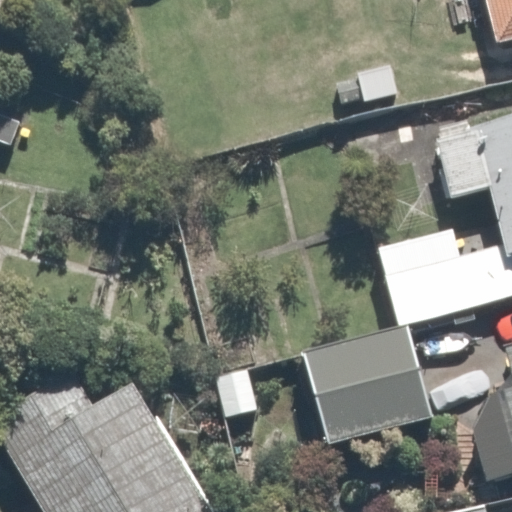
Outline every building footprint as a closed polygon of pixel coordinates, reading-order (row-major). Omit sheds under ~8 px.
[(0,0),(0,22),(19,0),(0,0)] [(511,0),(487,0),(501,51),(511,48),(511,0)] [(438,205),(490,194),(503,257),(511,255),(511,102),(473,111),(474,118),(422,129),(438,205)] [(369,248),(394,333),(511,297),(511,291),(488,212),(369,248)] [(511,336),(496,341),(508,383),(491,388),(511,462),(511,336)] [(428,425),(403,337),(299,367),(324,454),(428,425)] [(69,365),(0,407),(0,457),(33,511),(211,511),(133,384),(94,408),(69,365)] [(262,373),(217,377),(221,423),(266,419),(262,373)]
